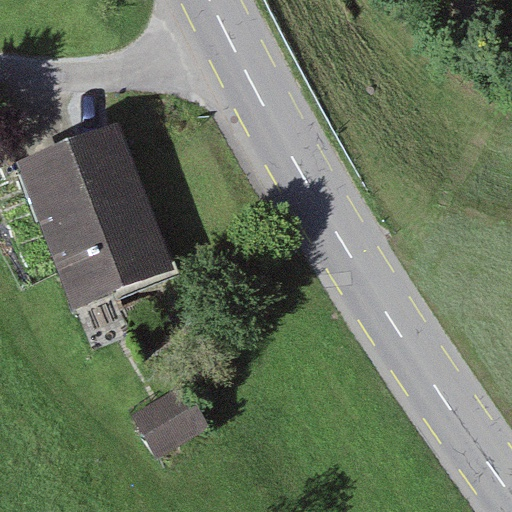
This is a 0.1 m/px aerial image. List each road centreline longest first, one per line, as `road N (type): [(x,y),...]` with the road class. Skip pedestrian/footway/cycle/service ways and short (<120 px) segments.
road 1 (secondary): [(209,0),(358,264),(511,486)]
road 2 (track): [(0,70),(50,78),(152,66),(225,35)]
